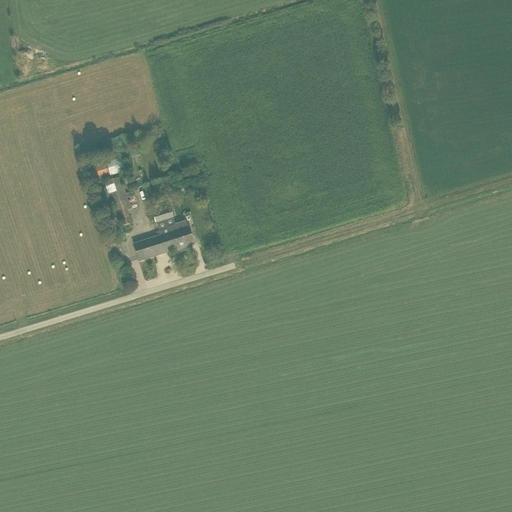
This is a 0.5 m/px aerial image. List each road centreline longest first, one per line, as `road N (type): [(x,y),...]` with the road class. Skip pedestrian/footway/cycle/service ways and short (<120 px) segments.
road 1 (unclassified): [(0,337),(234,267)]
road 2 (track): [(370,0),(417,211)]
road 3 (track): [(417,211),(234,267)]
